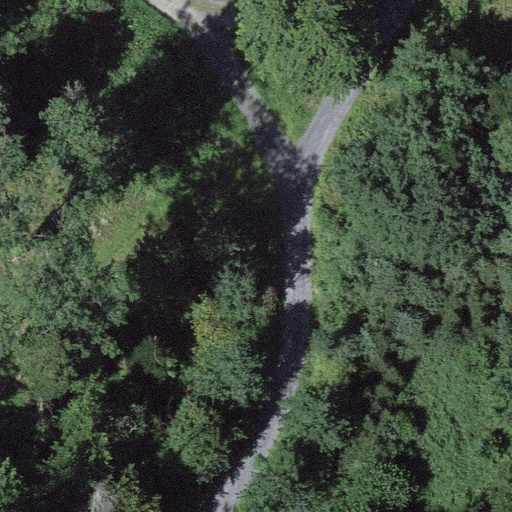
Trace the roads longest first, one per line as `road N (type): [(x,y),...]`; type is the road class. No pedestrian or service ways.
road 1 (track): [(403,0),(298,174),(292,332),(256,458),(213,511)]
road 2 (track): [(177,0),(298,174)]
road 3 (track): [(177,0),(299,12),(353,0)]
